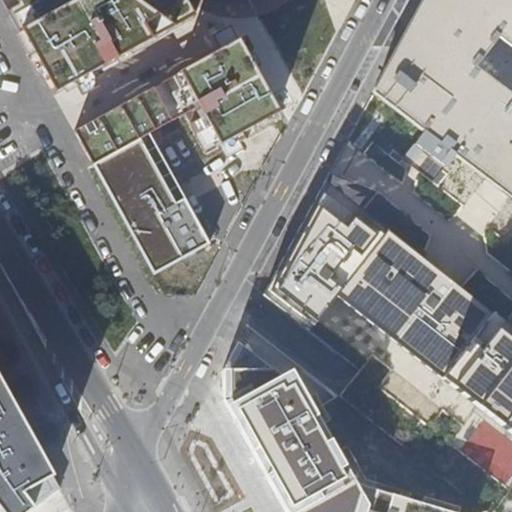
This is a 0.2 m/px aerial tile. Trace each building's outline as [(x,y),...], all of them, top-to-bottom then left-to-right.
[(444,168),(455,154),(511,197),(511,0),(421,0),(371,93),(423,132),(414,144),(444,168)] [(149,133),(92,164),(152,274),(209,243),(149,133)] [(494,511),(498,507),(511,488),(511,358),(509,356),(511,352),(511,331),(475,302),(471,307),(462,319),(371,248),(380,236),(388,227),(337,187),(322,207),(313,200),(248,322),(297,361),(379,426),(449,481),(467,496),(487,511),(494,511)] [(471,307),(380,236),(371,248),(462,319),(471,307)] [(0,338),(0,510),(1,511),(58,511),(63,508),(56,498),(77,488),(0,338)] [(238,344),(223,372),(224,408),(282,511),(457,511),(459,507),(364,475),(321,405),(315,410),(291,371),(281,378),(238,344)]
